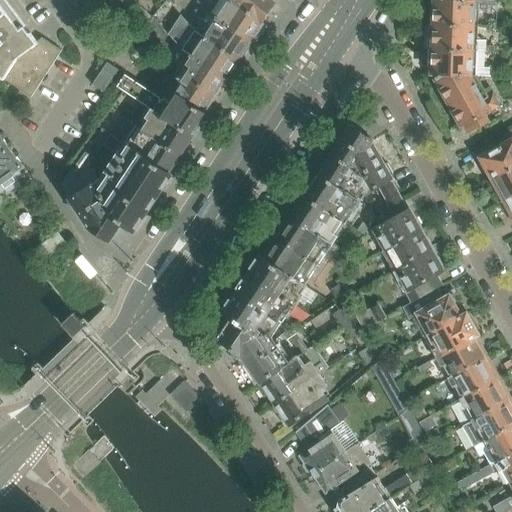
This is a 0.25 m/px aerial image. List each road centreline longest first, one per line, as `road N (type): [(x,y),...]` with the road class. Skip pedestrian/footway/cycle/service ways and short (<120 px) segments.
road 1 (tertiary): [(335,0),(275,74),(166,239),(144,282),(150,309)]
road 2 (tertiary): [(150,309),(342,29)]
road 3 (residential): [(511,317),(383,86),(348,53),(342,29)]
road 4 (residential): [(302,511),(193,346),(150,309)]
road 5 (tertiary): [(0,454),(150,309)]
road 6 (residential): [(54,0),(91,60),(70,104),(26,156)]
